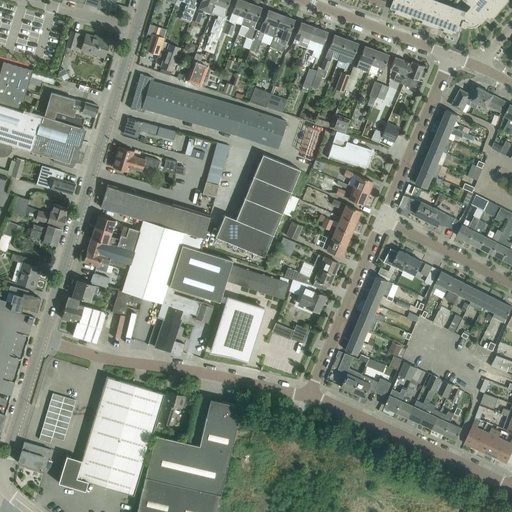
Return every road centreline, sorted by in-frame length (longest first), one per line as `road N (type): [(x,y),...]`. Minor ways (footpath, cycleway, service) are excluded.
road 1 (residential): [(42,339),(143,0)]
road 2 (residential): [(308,396),(104,359),(42,339)]
road 3 (residential): [(511,487),(308,396)]
road 4 (residential): [(308,396),(382,220)]
road 5 (residential): [(382,220),(450,56)]
road 6 (residential): [(450,56),(298,0)]
road 7 (unclassified): [(0,482),(42,339)]
road 8 (residential): [(511,284),(382,220)]
